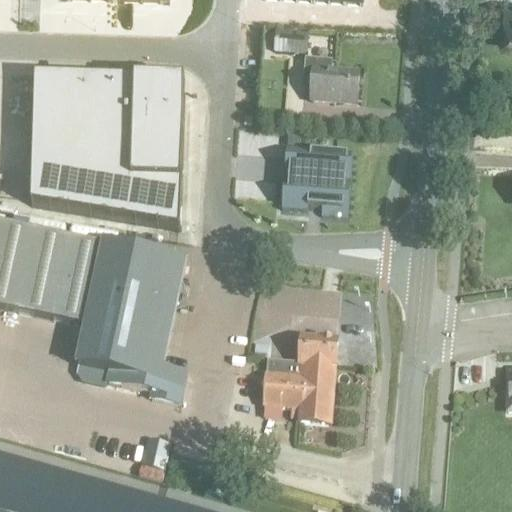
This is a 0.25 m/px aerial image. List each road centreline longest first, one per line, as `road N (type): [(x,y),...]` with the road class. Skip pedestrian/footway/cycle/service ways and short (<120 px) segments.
road 1 (unclassified): [(422,261),(214,236),(221,52)]
road 2 (secondary): [(422,261),(443,0)]
road 3 (secondary): [(401,511),(422,261)]
road 4 (unclassified): [(0,43),(221,52)]
road 5 (unknown): [(229,237),(202,430)]
road 6 (unknown): [(377,475),(202,430)]
road 7 (unknown): [(202,430),(63,400)]
